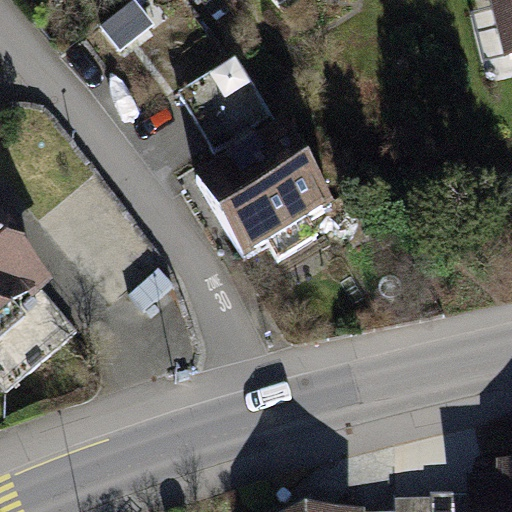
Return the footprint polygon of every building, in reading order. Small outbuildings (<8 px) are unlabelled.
[(511,0),(495,0),(505,42),(511,39),(511,0)] [(269,121),(235,66),(181,99),(214,154),(269,121)] [(284,131),(197,184),(244,262),(269,247),(279,263),(317,240),(307,224),(331,209),(284,131)] [(0,384),(7,392),(75,335),(36,288),(37,287),(0,242),(0,384)] [(511,511),(511,477),(505,478),(506,495),(475,495),(475,497),(431,498),(431,503),(431,511),(511,511)] [(431,511),(431,503),(396,503),(395,511),(431,511)]
